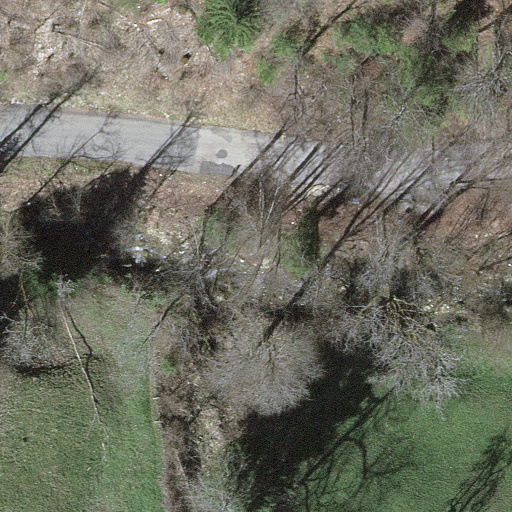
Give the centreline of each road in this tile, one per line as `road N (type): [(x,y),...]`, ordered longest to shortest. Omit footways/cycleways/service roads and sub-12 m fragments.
road 1 (tertiary): [(511,158),(398,167),(0,132)]
road 2 (track): [(398,167),(446,199),(511,200)]
